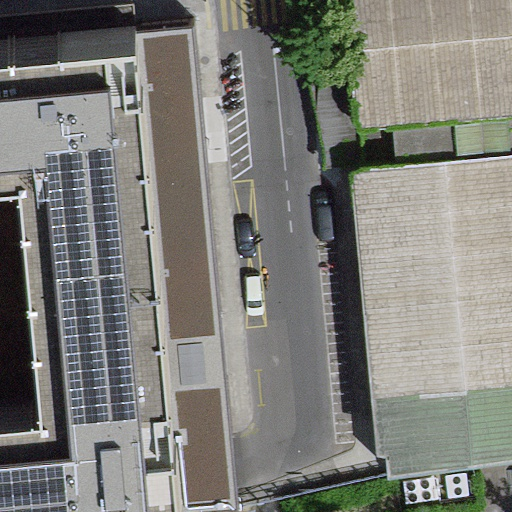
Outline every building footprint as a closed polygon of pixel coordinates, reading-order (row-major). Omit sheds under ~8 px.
[(511,106),(511,0),(354,0),(364,120),(394,117),(511,106)] [(136,22),(0,35),(0,511),(101,511),(181,505),(240,500),(236,462),(196,17),(136,22)] [(511,106),(394,117),(398,156),(444,151),(511,144),(511,106)] [(511,144),(444,151),(474,456),(511,451),(511,144)] [(398,156),(357,160),(391,466),(474,456),(444,151),(398,156)]
